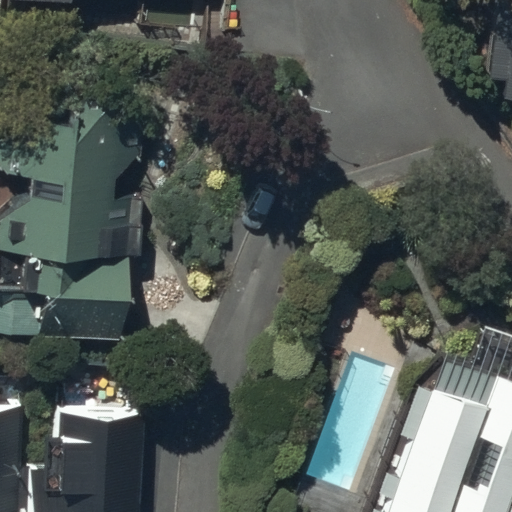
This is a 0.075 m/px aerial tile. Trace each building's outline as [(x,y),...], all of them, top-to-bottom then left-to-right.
[(511,0),(486,0),(480,45),(498,48),(495,65),(511,67),(511,0)] [(137,234),(143,78),(4,74),(2,74),(0,74),(0,311),(34,313),(33,318),(117,322),(121,233),(137,234)] [(398,411),(404,413),(368,511),(511,511),(511,492),(505,490),(511,472),(511,330),(479,317),(466,351),(436,339),(424,367),(417,364),(398,411)] [(11,511),(17,386),(0,385),(0,511),(11,511)] [(135,511),(143,394),(52,390),(51,411),(39,410),(36,456),(26,455),(23,503),(48,504),(47,511),(87,511),(87,509),(135,511)]
